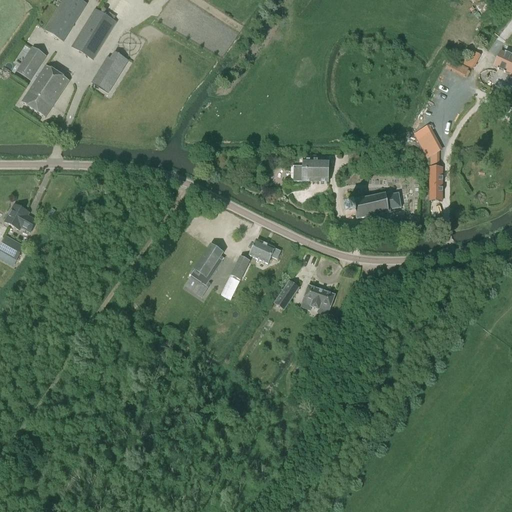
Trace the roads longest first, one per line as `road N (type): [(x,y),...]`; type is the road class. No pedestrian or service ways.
road 1 (tertiary): [(511,231),(419,260),(354,259),(147,170),(0,165)]
road 2 (track): [(0,456),(188,185)]
